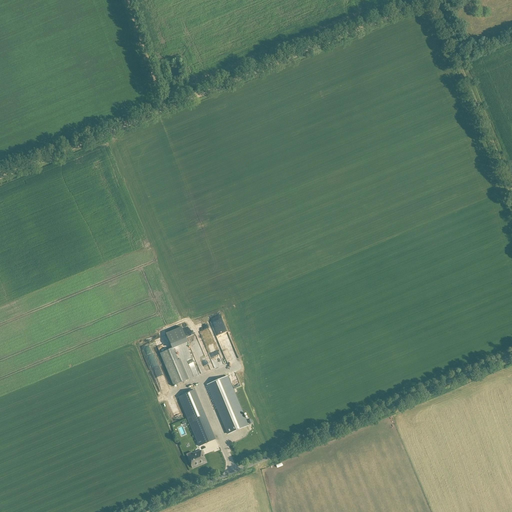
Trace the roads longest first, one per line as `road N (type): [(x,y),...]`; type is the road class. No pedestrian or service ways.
road 1 (unclassified): [(134,511),(511,354)]
road 2 (track): [(127,0),(163,110),(0,177)]
road 3 (unclassified): [(427,0),(163,110)]
road 4 (track): [(433,0),(511,194)]
